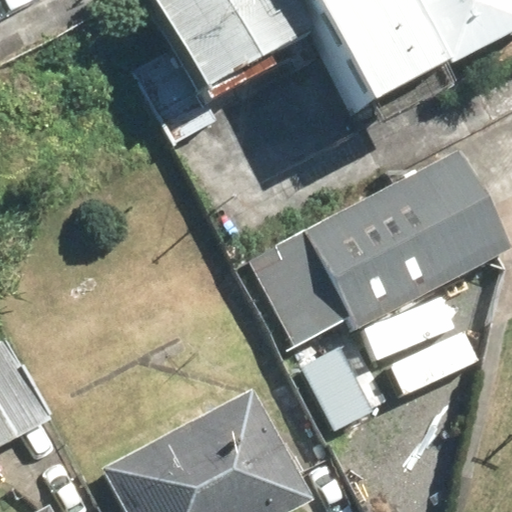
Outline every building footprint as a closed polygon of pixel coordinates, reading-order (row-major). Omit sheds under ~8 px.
[(291,0),(136,0),(191,100),(309,34),(291,0)] [(389,0),(291,0),(309,34),(351,116),(430,78),(389,0)] [(511,35),(511,22),(500,0),(396,0),(436,75),(511,35)] [(511,0),(500,0),(511,22),(511,0)] [(348,332),(503,251),(452,154),(295,236),(294,234),(241,262),(287,349),(291,347),(305,373),(355,347),(348,332)] [(0,511),(12,511),(75,479),(13,362),(0,368),(0,511)] [(114,511),(295,511),(305,507),(245,392),(93,471),(114,511)]
